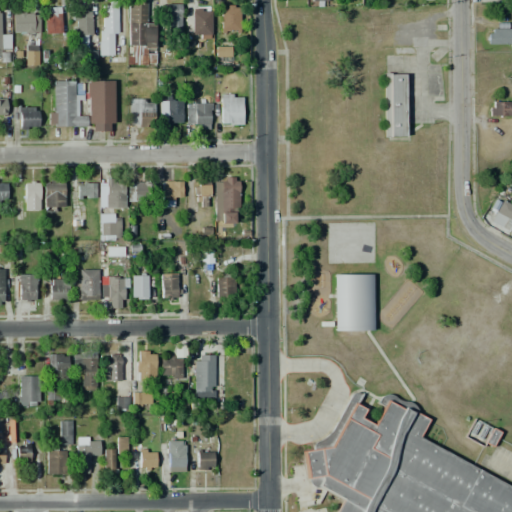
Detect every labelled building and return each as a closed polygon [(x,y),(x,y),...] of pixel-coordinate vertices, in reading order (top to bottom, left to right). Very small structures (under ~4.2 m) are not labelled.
[(125,1),(146,1),(145,19),(156,20),(155,66),(124,65),(125,1)] [(116,55),(98,55),(98,2),(116,2),(116,55)] [(164,3),(180,3),(180,33),(164,33),(164,3)] [(239,32),(220,33),(219,5),(238,4),(239,32)] [(190,8),(210,8),(209,39),(190,39),(190,8)] [(12,34),(12,10),(38,10),(38,34),(12,34)] [(51,11),(60,11),(60,34),(52,34),(44,34),(43,11),(51,11)] [(91,48),(72,48),(72,11),(90,11),(91,48)] [(495,31),(495,22),(511,22),(511,48),(486,49),(486,31),(495,31)] [(0,32),(10,32),(10,62),(0,62),(0,32)] [(23,44),(36,44),(36,66),(23,66),(23,44)] [(215,57),(230,57),(230,46),(215,46),(215,57)] [(507,79),(489,79),(489,58),(507,58),(507,79)] [(405,138),(383,138),(382,72),(404,72),(405,138)] [(74,80),(75,111),(84,111),(84,80),(112,80),(113,132),(92,132),(92,126),(47,127),(46,80),(74,80)] [(242,125),(220,125),(220,94),(241,94),(242,125)] [(208,130),(184,130),(185,97),(209,97),(208,130)] [(153,126),(128,126),(127,99),(153,98),(153,126)] [(180,100),(181,122),(158,123),(158,100),(180,100)] [(511,101),(511,116),(488,117),(487,102),(511,101)] [(9,117),(10,105),(38,106),(38,129),(19,128),(19,117),(9,117)] [(238,223),(212,224),(211,177),(237,176),(238,223)] [(123,204),(104,204),(103,179),(122,178),(123,204)] [(42,179),(63,179),(64,212),(42,212),(42,179)] [(126,179),(152,179),(152,190),(152,200),(126,201),(126,179)] [(209,201),(193,201),(193,181),(208,180),(209,201)] [(181,181),(181,204),(160,204),(159,181),(181,181)] [(24,182),(38,182),(38,211),(24,211),(24,182)] [(95,182),(95,198),(75,198),(75,183),(79,182),(95,182)] [(487,211),(495,196),(511,205),(511,235),(491,223),(495,216),(487,211)] [(121,217),(121,238),(99,238),(99,217),(121,217)] [(234,227),(234,237),(214,237),(214,227),(234,227)] [(200,265),(211,265),(211,251),(200,251),(200,265)] [(78,270),(96,270),(97,299),(70,300),(70,280),(79,280),(78,270)] [(176,300),(159,300),(159,273),(176,272),(176,300)] [(234,299),(215,299),(214,273),(233,272),(234,299)] [(16,274),(35,274),(35,300),(16,300),(16,274)] [(372,330),(331,330),(331,274),(372,274),(372,330)] [(147,299),(130,300),(129,276),(146,276),(147,299)] [(106,277),(122,277),(122,302),(106,302),(106,277)] [(67,278),(67,300),(47,300),(47,279),(67,278)] [(154,381),(135,381),(135,351),(154,351),(154,381)] [(67,353),(67,370),(47,371),(46,354),(67,353)] [(94,391),(77,391),(77,354),(94,354),(94,391)] [(119,381),(103,381),(103,354),(119,354),(119,381)] [(212,392),(192,392),(193,354),(212,354),(212,392)] [(159,356),(180,356),(180,378),(159,378),(159,356)] [(18,375),(38,375),(37,406),(18,406),(18,375)] [(59,400),(45,400),(44,387),(59,387),(59,400)] [(335,511),(342,500),(318,487),(314,488),(310,486),(307,484),(306,480),(302,451),(311,450),(311,443),(312,443),(326,435),(350,393),(355,391),(361,394),(355,405),(363,409),(359,417),(371,423),(381,406),(374,403),(381,396),(387,394),(393,396),(398,400),(410,403),(415,407),(416,413),(428,419),(419,436),(511,489),(511,511),(335,511)] [(150,392),(150,406),(130,406),(130,392),(150,392)] [(114,408),(126,408),(126,398),(114,398),(114,408)] [(57,420),(71,421),(70,445),(57,445),(57,420)] [(124,436),(125,454),(113,454),(114,471),(102,472),(101,437),(124,436)] [(97,437),(97,455),(86,455),(86,473),(75,473),(75,438),(97,437)] [(166,438),(184,438),(183,467),(165,467),(166,438)] [(29,460),(16,461),(15,444),(28,443),(29,460)] [(154,448),(155,469),(137,470),(137,449),(154,448)] [(45,450),(64,450),(64,475),(45,475),(45,450)] [(195,451),(212,451),(212,468),(195,468),(195,451)]
